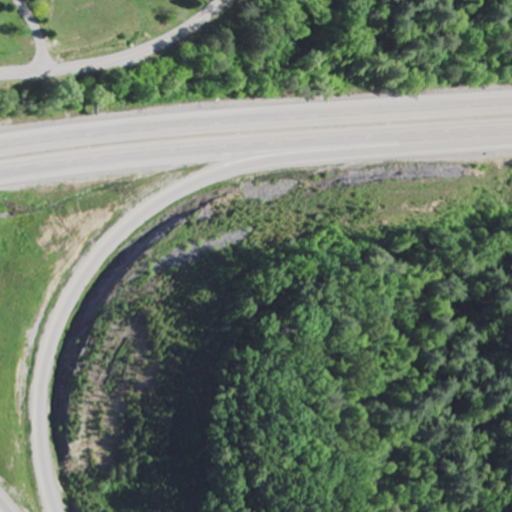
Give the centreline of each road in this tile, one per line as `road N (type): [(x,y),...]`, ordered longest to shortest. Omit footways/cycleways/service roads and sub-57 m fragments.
road 1 (motorway): [(511,99),(183,120),(0,145)]
road 2 (motorway): [(0,177),(511,132)]
road 3 (motorway): [(57,511),(40,451),(41,392),(77,286),(115,238),(165,197),(213,172),(303,145)]
road 4 (residential): [(0,71),(95,62),(192,22)]
